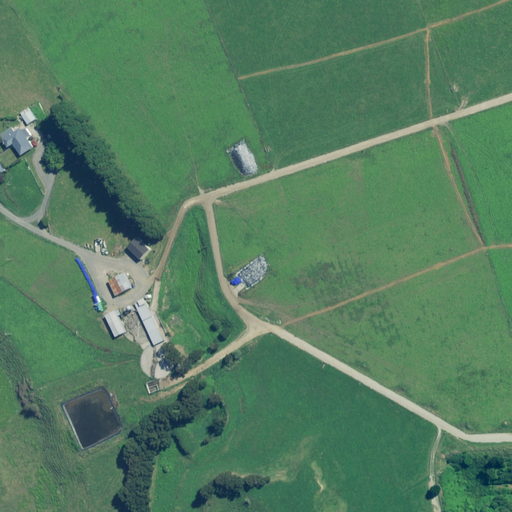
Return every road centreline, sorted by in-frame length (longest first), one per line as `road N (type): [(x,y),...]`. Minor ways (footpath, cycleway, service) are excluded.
road 1 (track): [(511,95),(202,202),(257,320)]
road 2 (track): [(0,207),(82,251),(180,365),(257,320)]
road 3 (track): [(257,320),(440,432),(511,424)]
